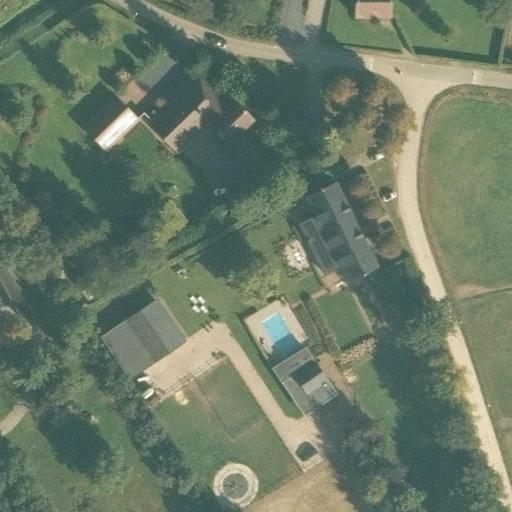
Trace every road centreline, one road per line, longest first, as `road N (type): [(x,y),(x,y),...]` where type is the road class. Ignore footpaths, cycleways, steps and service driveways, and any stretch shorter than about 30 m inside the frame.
road 1 (unclassified): [(420,72),(246,50),(124,0)]
road 2 (track): [(502,511),(436,285)]
road 3 (unclassified): [(436,285),(404,185),(420,72)]
